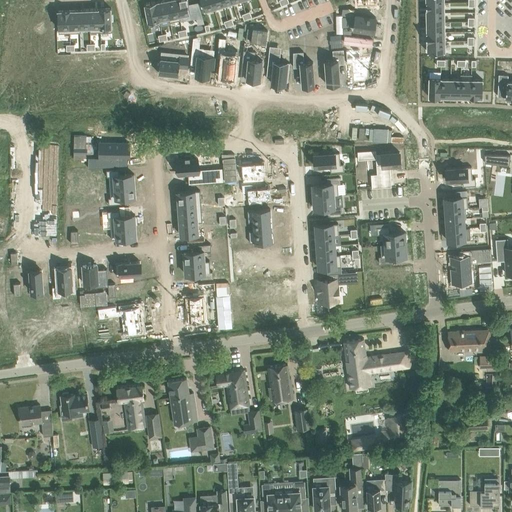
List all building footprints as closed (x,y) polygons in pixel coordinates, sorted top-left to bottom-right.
[(156,1),(160,25),(161,24),(160,19),(169,17),(170,22),(165,0),(163,0),(156,1)] [(176,0),(165,0),(170,22),(180,20),(176,0)] [(187,0),(176,0),(180,20),(181,20),(180,15),(190,13),(187,0)] [(211,0),(201,0),(204,10),(214,7),(211,0)] [(146,9),(145,10),(146,16),(147,16),(149,27),(160,25),(156,1),(145,3),(146,9)] [(444,3),(426,3),(426,13),(444,12),(444,3)] [(99,9),(90,9),(90,32),(100,32),(101,32),(100,8),(99,8),(99,9)] [(111,8),(100,8),(101,32),(112,32),(112,20),(113,20),(113,14),(111,14),(111,8)] [(90,9),(79,10),(80,32),(81,32),(81,27),(90,27),(90,32),(90,9)] [(69,10),(58,11),(59,33),(70,33),(69,10)] [(79,10),(69,10),(70,33),(80,32),(79,10)] [(444,12),(426,13),(427,22),(444,22),(444,12)] [(356,14),(354,29),(374,32),(376,17),(356,14)] [(427,31),(426,31),(426,32),(445,31),(444,22),(427,22),(427,31)] [(445,31),(426,32),(426,41),(445,41),(445,31)] [(11,42),(9,56),(31,59),(33,49),(41,50),(43,39),(22,36),(21,43),(11,42)] [(219,37),(217,57),(223,58),(221,78),(224,78),(223,80),(232,81),(232,79),(235,79),(237,50),(225,49),(226,38),(219,37)] [(193,40),(192,53),(198,53),(196,75),(209,76),(210,67),(213,68),(214,57),(203,56),(204,48),(199,47),(200,40),(193,40)] [(445,41),(426,41),(426,42),(427,42),(427,52),(445,51),(445,41)] [(280,54),(271,53),(272,45),(270,45),(269,53),(268,64),(274,65),(272,83),(285,84),(285,81),(288,81),(290,62),(279,61),(280,54)] [(334,60),(325,60),(327,84),(340,83),(339,63),(345,63),(343,49),(334,50),(334,60)] [(360,49),(346,50),(347,64),(352,64),(353,82),(366,81),(365,79),(367,79),(369,62),(361,63),(360,49)] [(243,50),(242,62),(248,62),(246,78),(252,79),(252,81),(260,82),(262,60),(255,59),(255,51),(243,50)] [(303,52),(294,53),(294,67),(300,67),(302,86),(315,85),(313,61),(304,62),(303,52)] [(160,58),(158,73),(171,74),(175,75),(175,74),(178,75),(179,67),(188,68),(189,56),(180,55),(179,60),(160,58)] [(5,68),(3,82),(25,85),(27,74),(30,75),(32,66),(8,62),(7,68),(5,68)] [(451,79),(450,96),(461,97),(461,74),(461,79),(451,79)] [(461,74),(461,97),(471,97),(471,74),(461,74)] [(471,74),(471,97),(482,97),(483,79),(472,79),(472,74),(471,74)] [(499,74),(498,96),(506,97),(505,99),(511,99),(511,81),(508,81),(508,75),(499,74)] [(428,84),(428,90),(429,90),(429,97),(440,97),(441,78),(429,77),(429,84),(428,84)] [(441,78),(440,97),(441,97),(441,96),(450,96),(451,79),(441,78)] [(76,137),(75,160),(87,160),(88,137),(76,137)] [(89,157),(88,167),(118,166),(119,158),(121,158),(121,156),(130,156),(130,143),(106,142),(106,157),(100,157),(89,157)] [(375,150),(357,151),(357,159),(376,158),(377,174),(371,174),(372,188),(391,186),(390,165),(400,164),(399,152),(375,153),(375,150)] [(339,152),(314,154),(315,166),(330,165),(331,172),(344,171),(343,163),(340,164),(339,152)] [(504,155),(484,155),(485,162),(503,164),(504,155)] [(185,159),(177,160),(178,174),(188,173),(189,184),(223,181),(223,180),(221,181),(220,176),(211,177),(211,171),(199,172),(199,169),(198,158),(190,159),(190,157),(189,157),(189,158),(186,158),(186,157),(185,157),(185,159)] [(252,160),(242,160),(243,181),(264,180),(264,174),(266,174),(265,161),(252,162),(252,160)] [(471,166),(446,168),(447,180),(462,179),(463,186),(476,185),(475,178),(472,178),(471,166)] [(73,169),(73,179),(81,179),(81,169),(73,169)] [(119,169),(106,170),(107,176),(109,176),(110,187),(135,185),(134,174),(119,175),(119,169)] [(327,183),(312,185),(313,196),(338,195),(338,183),(340,183),(340,176),(327,177),(327,183)] [(252,183),(241,184),(242,193),(248,192),(249,203),(262,202),(262,198),(271,198),(270,186),(253,187),(252,183)] [(110,197),(108,197),(109,204),(121,203),(121,197),(136,196),(135,185),(110,187),(110,197)] [(200,190),(177,192),(178,203),(201,202),(200,190)] [(313,199),(312,199),(313,206),(314,206),(314,208),(329,207),(330,213),(342,213),(342,205),(337,206),(336,195),(338,195),(313,196),(313,199)] [(467,196),(444,198),(445,209),(468,207),(467,196)] [(201,202),(178,203),(179,213),(202,211),(201,202)] [(468,207),(445,209),(446,219),(466,217),(466,208),(468,208),(468,207)] [(270,209),(247,210),(248,221),(271,220),(270,209)] [(120,210),(107,211),(108,217),(110,217),(111,228),(136,226),(136,224),(137,224),(136,217),(135,217),(135,215),(120,216),(120,210)] [(202,211),(179,213),(180,223),(202,221),(202,211)] [(466,217),(446,219),(447,229),(465,228),(464,218),(466,218),(466,217)] [(271,220),(248,221),(248,222),(253,222),(254,230),(249,230),(249,231),(272,229),(271,220)] [(202,221),(180,223),(180,234),(198,233),(198,222),(202,222),(202,221)] [(338,223),(315,225),(316,236),(339,234),(338,223)] [(136,226),(111,228),(112,239),(137,237),(136,226)] [(389,226),(377,227),(377,234),(382,234),(383,244),(381,244),(381,245),(406,243),(405,241),(407,241),(406,234),(405,234),(405,231),(390,232),(389,226)] [(465,228),(447,229),(448,240),(465,239),(465,228)] [(272,229),(249,231),(250,242),(272,241),(272,229)] [(339,234),(316,236),(317,246),(335,245),(334,235),(339,235),(339,234)] [(508,238),(495,239),(497,261),(505,260),(506,274),(511,273),(511,246),(508,247),(508,238)] [(198,250),(184,251),(185,263),(210,261),(210,260),(205,261),(204,251),(211,250),(211,243),(198,244),(198,250)] [(381,256),(379,256),(379,263),(392,262),(392,256),(406,255),(406,243),(381,245),(381,256)] [(335,245),(317,246),(318,256),(340,255),(340,254),(335,255),(335,245)] [(470,256),(451,257),(453,282),(471,281),(470,263),(492,261),(491,247),(470,249),(470,256)] [(340,255),(318,256),(318,268),(341,266),(340,255)] [(140,261),(115,263),(116,275),(141,274),(140,261)] [(210,261),(185,263),(185,274),(200,273),(200,279),(213,278),(212,271),(210,271),(210,261)] [(490,264),(478,265),(480,289),(492,288),(490,264)] [(97,265),(83,266),(84,284),(96,283),(96,287),(108,286),(108,283),(107,271),(97,271),(97,265)] [(59,285),(52,286),(53,298),(61,297),(60,289),(72,288),(71,267),(58,268),(59,285)] [(42,270),(30,271),(31,296),(44,295),(42,270)] [(392,271),(383,271),(385,291),(407,290),(406,275),(393,276),(392,271)] [(339,278),(319,280),(321,302),(339,300),(337,282),(349,281),(348,272),(339,272),(339,278)] [(269,282),(249,283),(250,295),(253,294),(254,311),(279,309),(278,293),(270,293),(269,282)] [(86,294),(81,294),(82,306),(105,305),(104,291),(86,293),(86,294)] [(187,296),(185,296),(186,307),(187,307),(188,322),(205,321),(204,295),(203,295),(203,293),(201,293),(193,293),(193,296),(187,296)] [(116,304),(97,307),(98,318),(108,316),(109,325),(115,324),(117,334),(142,330),(140,313),(141,313),(140,305),(120,308),(120,309),(117,309),(116,304)] [(76,314),(54,318),(55,326),(61,326),(62,333),(56,334),(57,342),(80,339),(81,339),(81,337),(78,317),(78,314),(76,314)] [(448,331),(448,341),(449,351),(491,349),(490,339),(490,329),(448,331)] [(343,341),(350,387),(371,384),(369,372),(410,366),(408,351),(367,356),(364,338),(343,341)] [(500,369),(499,355),(481,356),(481,369),(500,369)] [(273,401),(291,398),(294,398),(291,378),(290,378),(288,363),(268,366),(271,386),(268,386),(270,399),(272,398),(273,401)] [(227,384),(230,408),(250,405),(245,369),(216,373),(218,385),(227,384)] [(168,380),(175,424),(198,421),(194,392),(189,393),(187,377),(168,380)] [(117,388),(118,401),(124,401),(128,428),(146,426),(142,398),(144,398),(142,384),(117,388)] [(62,393),(63,395),(61,395),(62,404),(60,405),(61,411),(63,410),(63,413),(71,412),(72,417),(83,416),(83,410),(89,409),(87,392),(75,394),(75,393),(69,394),(68,392),(62,393)] [(19,407),(20,417),(21,424),(42,422),(40,405),(19,407)] [(295,410),(297,429),(309,428),(307,408),(295,410)] [(248,411),(250,424),(262,423),(260,409),(248,411)] [(390,429),(383,430),(385,441),(394,440),(393,436),(397,435),(400,435),(410,433),(407,413),(388,416),(390,429)] [(477,430),(488,429),(487,417),(467,418),(468,430),(469,430),(470,435),(478,434),(477,430)] [(102,420),(104,432),(112,431),(110,419),(102,420)] [(265,432),(274,432),(273,420),(265,420),(265,432)] [(53,435),(53,424),(42,426),(43,436),(53,435)] [(148,425),(149,438),(162,436),(160,424),(148,425)] [(214,447),(210,425),(197,427),(200,449),(214,447)] [(102,429),(91,431),(93,446),(104,444),(102,429)] [(326,432),(315,433),(317,445),(328,444),(326,432)] [(353,448),(371,447),(371,435),(352,436),(353,448)] [(210,454),(212,463),(220,462),(220,459),(219,453),(210,454)] [(227,462),(217,463),(217,471),(227,470),(227,462)] [(228,487),(236,486),(234,462),(227,462),(227,470),(228,487)] [(168,466),(164,466),(165,479),(174,478),(173,465),(168,466)] [(339,485),(339,495),(341,495),(342,508),(348,508),(348,510),(357,510),(356,494),(364,493),(363,467),(350,467),(351,484),(339,485)] [(37,469),(9,470),(10,476),(10,478),(38,476),(38,473),(37,469)] [(385,480),(386,489),(397,490),(396,503),(408,504),(408,495),(411,495),(411,481),(398,481),(398,474),(385,473),(385,480)] [(10,476),(0,476),(0,484),(10,484),(10,478),(10,476)] [(314,486),(315,510),(322,509),(322,511),(328,510),(328,509),(330,509),(329,491),(336,491),(335,477),(322,477),(322,485),(314,486)] [(484,477),(484,490),(470,490),(470,505),(481,505),(493,505),(500,505),(499,477),(484,477)] [(439,479),(439,489),(439,496),(438,504),(451,504),(461,505),(461,495),(461,479),(439,479)] [(385,480),(374,480),(375,488),(367,488),(368,506),(369,506),(370,508),(376,507),(375,506),(381,505),(380,493),(386,493),(386,489),(385,480)] [(294,488),(284,488),(285,511),(288,511),(292,511),(291,511),(301,511),(300,498),(306,497),(305,481),(293,481),(294,488)] [(285,511),(284,488),(274,489),(273,483),(262,483),(263,500),(268,500),(269,511),(285,511)] [(238,500),(238,511),(255,511),(254,495),(245,496),(245,486),(236,486),(228,487),(229,501),(238,500)] [(201,511),(219,511),(219,508),(227,507),(226,490),(217,490),(217,494),(212,495),(213,503),(201,504),(201,511)] [(10,494),(3,494),(3,504),(11,504),(10,494)] [(196,511),(196,496),(184,497),(185,511),(196,511)]
